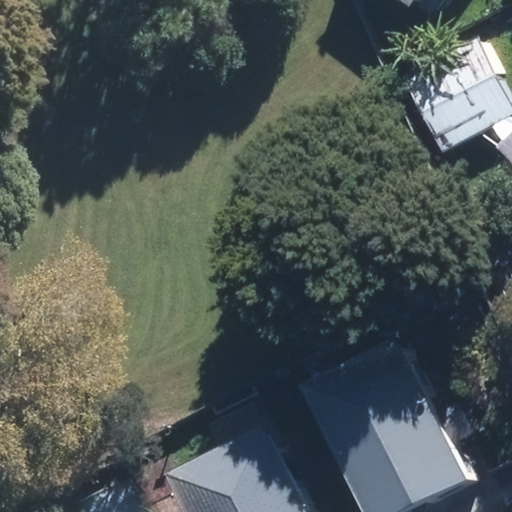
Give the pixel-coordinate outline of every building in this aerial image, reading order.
[(433,0),(447,10),(454,0),(433,0)] [(455,149),(511,119),(511,83),(486,35),(415,72),(455,149)] [(511,256),(493,265),(511,306),(511,256)] [(301,387),(359,511),(417,511),(471,487),(403,340),(301,387)] [(305,511),(265,429),(169,475),(186,511),(305,511)] [(144,511),(119,470),(71,498),(78,511),(144,511)]
